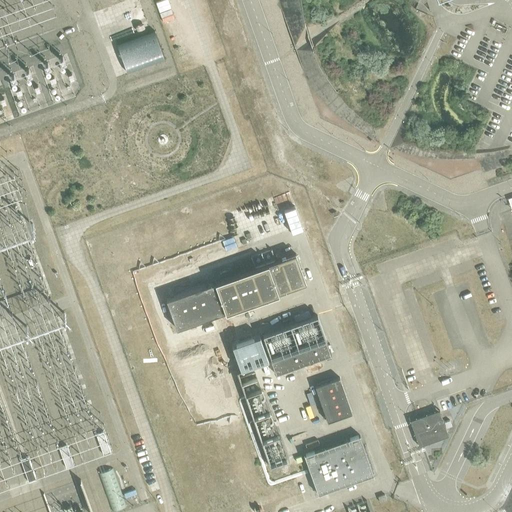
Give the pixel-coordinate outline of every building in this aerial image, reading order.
[(156,30),(117,41),(126,71),(165,60),(156,30)] [(213,284),(166,300),(177,329),(223,312),(225,312),(278,293),(305,283),(304,280),(303,277),(298,261),(296,257),(295,255),(282,259),(268,264),(215,283),(213,284)] [(260,337),(232,346),(240,370),(268,361),(260,337)] [(272,360),(271,360),(275,374),(331,355),(328,347),(326,341),(299,350),(272,360)] [(256,419),(270,414),(258,378),(250,381),(248,377),(242,379),(245,387),(256,419)] [(328,425),(353,416),(340,380),(316,389),(328,425)] [(437,431),(445,428),(441,416),(434,418),(434,417),(433,417),(432,415),(415,421),(422,440),(439,435),(437,431)] [(96,434),(103,455),(110,453),(103,432),(96,434)] [(373,474),(359,435),(304,454),(318,494),(373,474)] [(66,468),(73,466),(66,445),(59,447),(66,468)] [(113,468),(98,473),(112,511),(125,506),(113,468)] [(384,494),(378,497),(380,502),(386,500),(384,494)]
